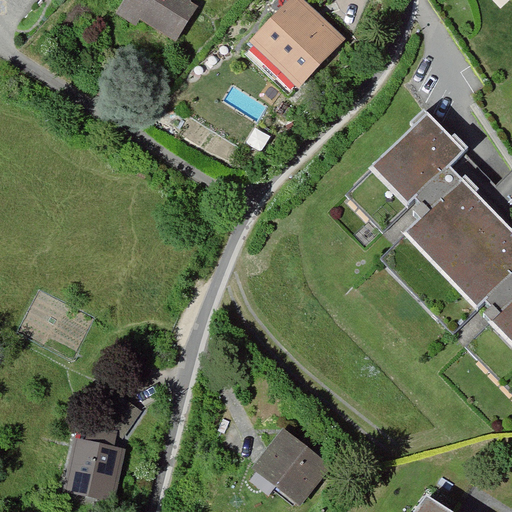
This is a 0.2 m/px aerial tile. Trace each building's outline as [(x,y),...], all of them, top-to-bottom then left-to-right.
[(195,7),(183,0),(133,0),(126,13),(174,42),(195,7)] [(343,45),(298,4),(256,51),(301,91),(343,45)] [(463,156),(431,123),(353,199),(385,233),(463,156)] [(511,277),(511,238),(465,190),(387,266),(454,334),(511,277)] [(511,309),(470,350),(511,393),(511,309)] [(138,417),(116,405),(89,451),(79,449),(70,496),(118,506),(125,458),(114,457),(138,417)] [(337,475),(283,437),(257,474),(311,511),(337,475)] [(441,511),(426,502),(418,511),(441,511)]
